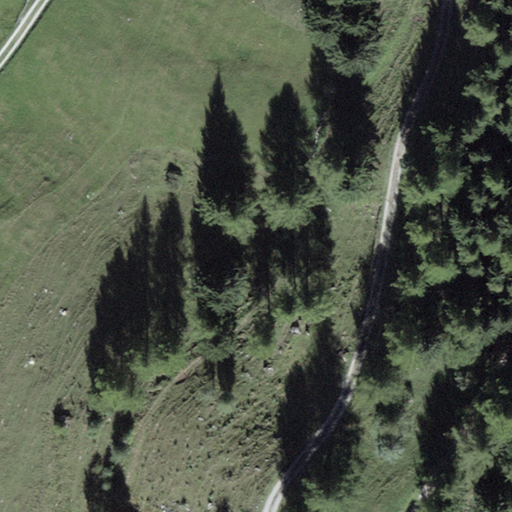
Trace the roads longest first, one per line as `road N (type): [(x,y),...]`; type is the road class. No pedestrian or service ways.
road 1 (track): [(246,511),(319,419),(358,311),(392,129),(442,29),(442,0)]
road 2 (track): [(511,315),(472,373),(403,511)]
